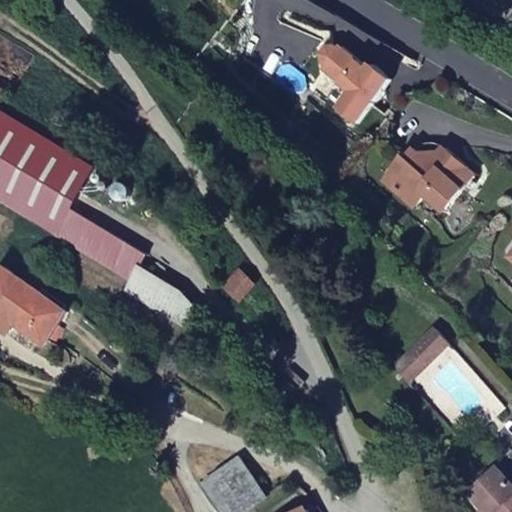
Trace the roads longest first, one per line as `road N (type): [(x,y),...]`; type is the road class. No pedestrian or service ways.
road 1 (residential): [(84,0),(321,348),(355,433),(369,510)]
road 2 (residential): [(0,371),(314,476),(369,510)]
road 3 (residential): [(511,92),(356,0)]
